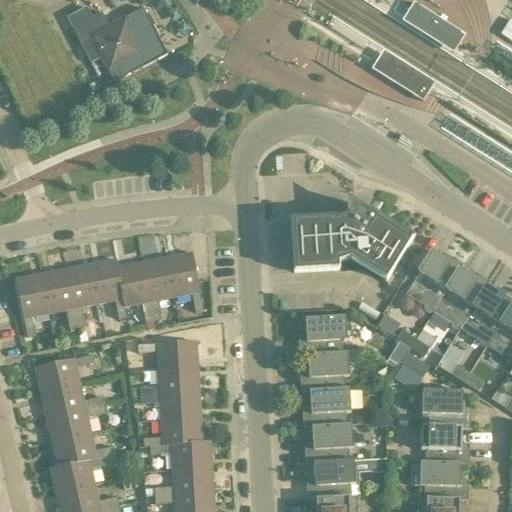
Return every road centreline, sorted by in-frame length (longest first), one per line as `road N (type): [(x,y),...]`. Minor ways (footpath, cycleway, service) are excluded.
road 1 (residential): [(266,511),(245,205)]
road 2 (residential): [(511,244),(330,129),(298,121),(263,131)]
road 3 (residential): [(41,225),(245,205)]
